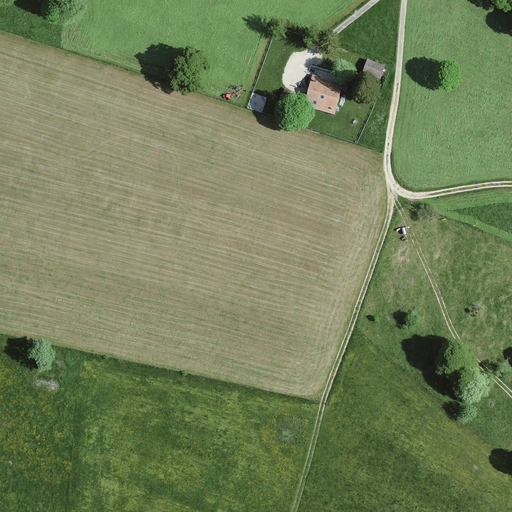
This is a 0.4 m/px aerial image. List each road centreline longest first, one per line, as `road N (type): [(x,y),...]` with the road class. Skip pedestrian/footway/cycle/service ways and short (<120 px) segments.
road 1 (track): [(294,511),(325,397),(391,219),(393,188)]
road 2 (track): [(393,188),(453,333),(511,395)]
road 3 (track): [(405,0),(388,152),(393,188)]
road 4 (track): [(393,188),(413,198),(511,185)]
